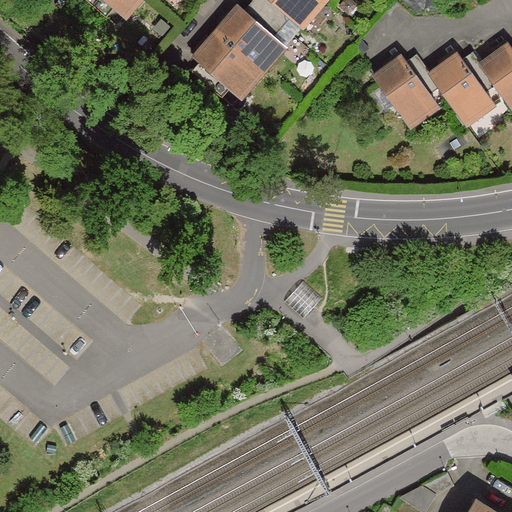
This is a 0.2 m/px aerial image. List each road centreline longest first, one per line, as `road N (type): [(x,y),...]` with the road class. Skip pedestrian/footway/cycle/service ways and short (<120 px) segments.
road 1 (tertiary): [(0,48),(111,134),(218,188),(367,218),(511,209)]
road 2 (residential): [(511,444),(468,441),(331,511)]
